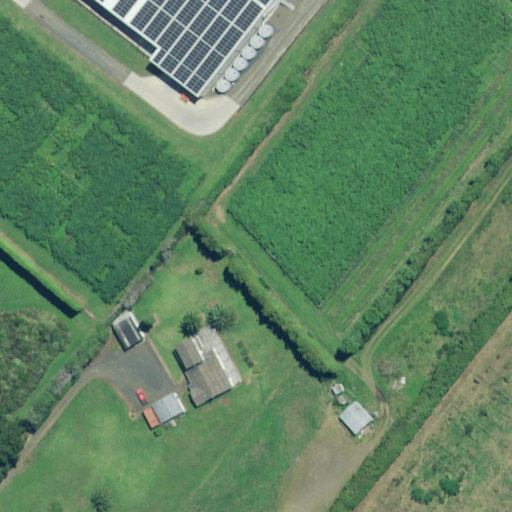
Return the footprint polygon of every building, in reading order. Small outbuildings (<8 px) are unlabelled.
[(93,0),(157,48),(147,60),(197,98),(272,0),(93,0)] [(141,341),(131,325),(118,334),(128,349),(141,341)] [(214,329),(180,347),(193,371),(187,374),(193,385),(190,386),(200,406),(235,388),(234,385),(242,381),(214,329)] [(184,412),(175,394),(155,404),(164,423),(184,412)] [(359,404),(343,417),(358,435),(374,423),(359,404)] [(161,424),(152,407),(145,411),(155,428),(161,424)]
